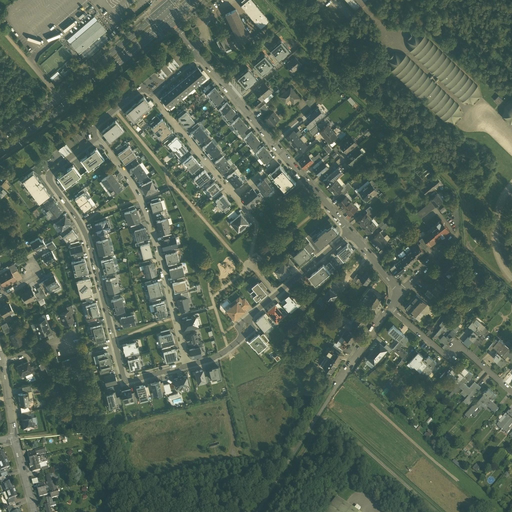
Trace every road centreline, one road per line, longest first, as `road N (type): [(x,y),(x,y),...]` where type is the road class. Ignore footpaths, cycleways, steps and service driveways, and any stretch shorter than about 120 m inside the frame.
road 1 (residential): [(95,137),(47,175),(85,230),(125,381),(188,365)]
road 2 (residential): [(95,137),(126,174),(154,232),(188,365)]
road 3 (primary): [(0,150),(168,18)]
road 4 (residential): [(188,365),(244,337),(251,316),(349,234)]
road 5 (primary): [(161,10),(0,138)]
road 6 (residential): [(389,309),(447,357),(462,348),(511,392)]
road 7 (unclassified): [(257,511),(335,387)]
road 8 (residential): [(199,55),(283,155)]
road 9 (residential): [(233,195),(151,95)]
